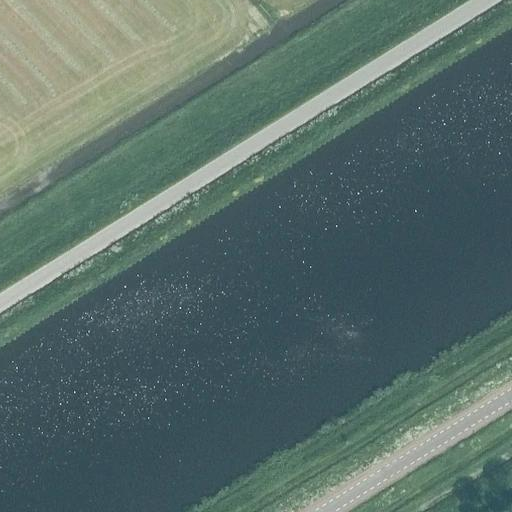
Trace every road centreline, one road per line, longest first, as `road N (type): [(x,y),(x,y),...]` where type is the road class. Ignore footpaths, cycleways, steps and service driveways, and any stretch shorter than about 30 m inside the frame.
road 1 (unclassified): [(0,303),(484,0)]
road 2 (tertiary): [(322,511),(511,394)]
